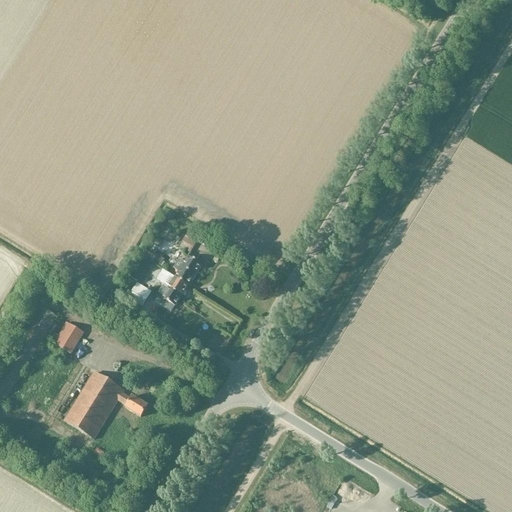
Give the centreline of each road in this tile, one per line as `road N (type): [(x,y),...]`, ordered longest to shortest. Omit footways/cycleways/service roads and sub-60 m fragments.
road 1 (unclassified): [(230,383),(467,0)]
road 2 (unclassified): [(438,511),(230,383)]
road 3 (unclassified): [(150,511),(230,383)]
